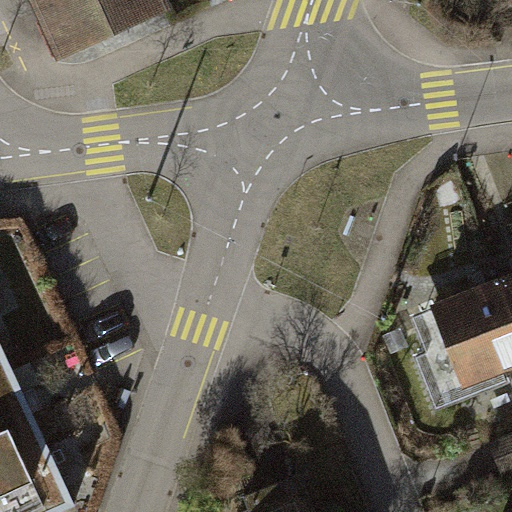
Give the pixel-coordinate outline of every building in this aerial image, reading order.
[(179,4),(176,0),(50,0),(75,52),(179,4)] [(511,290),(506,276),(436,303),(444,323),(428,329),(451,388),(511,364),(511,290)] [(0,362),(13,357),(0,329),(0,362)] [(0,458),(50,435),(13,357),(0,362),(0,458)] [(121,376),(105,382),(115,405),(130,399),(121,376)] [(511,433),(485,444),(498,476),(511,470),(511,433)] [(50,435),(0,458),(0,511),(35,511),(77,492),(50,435)] [(326,511),(308,468),(249,492),(256,509),(248,511),(326,511)]
